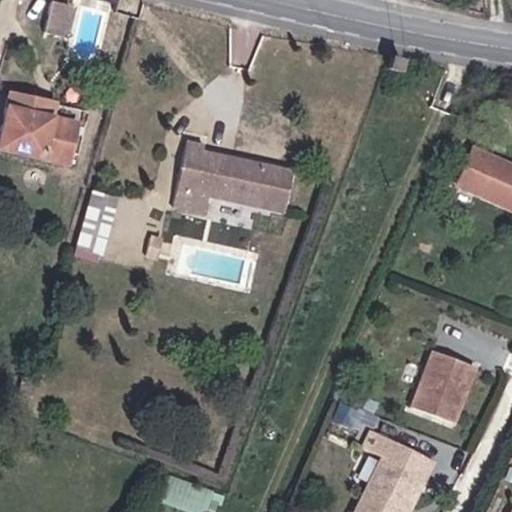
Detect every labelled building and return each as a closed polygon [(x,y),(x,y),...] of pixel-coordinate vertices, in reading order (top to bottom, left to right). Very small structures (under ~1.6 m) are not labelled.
[(54,0),(48,0),(44,31),(72,35),(77,3),(54,0)] [(393,74),(371,73),(365,90),(390,93),(393,74)] [(34,116),(40,97),(16,90),(1,148),(67,167),(77,128),(55,122),(34,116)] [(60,102),(40,97),(34,116),(55,122),(60,102)] [(282,209),(288,168),(196,153),(197,148),(180,144),(170,208),(204,214),(207,197),(282,209)] [(462,188),(511,210),(511,166),(478,150),(462,188)] [(102,221),(76,214),(68,241),(94,248),(102,221)] [(407,404),(444,421),(469,366),(431,349),(407,404)] [(407,484),(414,487),(421,472),(398,460),(406,444),(372,428),(364,446),(377,452),(347,511),(393,511),(396,508),(407,484)] [(398,460),(421,472),(429,456),(406,444),(398,460)] [(167,471),(158,498),(200,511),(212,511),(221,489),(167,471)] [(403,511),(414,487),(407,484),(396,508),(403,511)]
